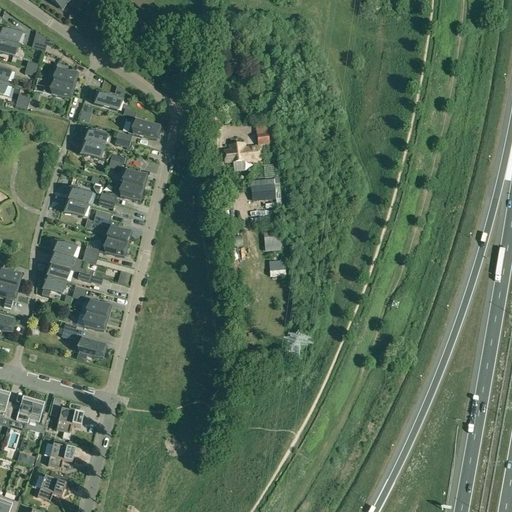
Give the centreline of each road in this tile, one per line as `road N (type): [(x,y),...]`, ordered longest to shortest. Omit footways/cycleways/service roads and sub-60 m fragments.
road 1 (motorway): [(511,118),(458,325),(375,511)]
road 2 (residential): [(110,404),(177,111),(96,54)]
road 3 (residential): [(96,54),(36,237),(13,377)]
road 4 (motorway): [(511,216),(461,511)]
